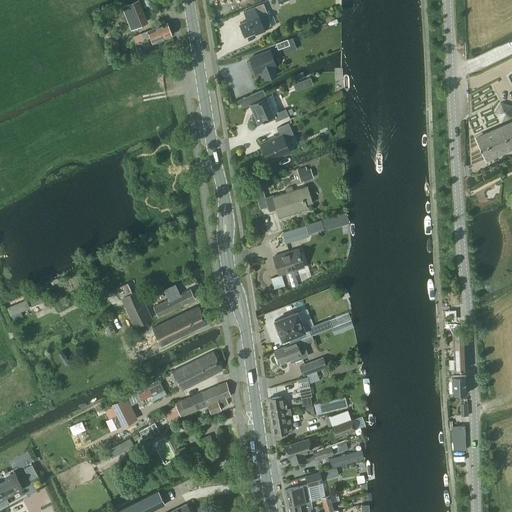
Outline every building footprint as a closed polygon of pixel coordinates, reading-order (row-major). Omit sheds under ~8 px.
[(137,2),(126,7),(133,25),(144,20),(137,2)] [(268,16),(263,3),(243,11),(243,12),(247,10),(250,16),(246,18),(247,20),(240,23),(245,35),(255,31),(256,33),(264,30),(272,26),(268,16)] [(167,23),(141,34),(143,39),(150,36),(153,42),(171,35),(172,34),(171,31),(167,22),(167,23)] [(278,49),(289,45),(287,39),(276,43),(278,49)] [(250,58),(255,74),(261,71),(264,80),(277,75),(273,67),(275,66),(270,51),(250,58)] [(263,89),(250,95),(253,103),(250,105),(254,114),(252,116),(252,117),(252,118),(252,121),(254,121),(255,122),(257,121),(258,123),(273,116),(276,122),(294,114),(292,108),(286,111),(285,109),(278,112),(276,107),(274,107),(271,108),(266,97),(263,89)] [(502,122),(511,117),(511,115),(511,106),(501,103),(495,113),(502,122)] [(487,159),(511,147),(511,122),(477,138),(487,159)] [(269,161),(290,152),(284,138),(293,134),(288,123),(276,128),(279,135),(261,143),(269,161)] [(306,167),(297,170),(300,182),(313,178),(311,169),(307,170),(306,167)] [(293,192),(291,187),(284,189),(286,194),(273,198),(273,195),(264,197),(269,211),(277,209),(279,217),(306,208),(305,204),(311,202),(306,188),(293,192)] [(346,224),(349,223),(346,213),(323,219),(326,230),(346,224)] [(305,237),(302,227),(282,233),(286,243),(305,237)] [(283,254),(274,257),(280,276),(287,273),(292,287),(294,286),(298,285),(297,284),(293,271),(303,268),(297,250),(283,255),(283,254)] [(134,327),(151,319),(133,280),(116,288),(134,327)] [(179,294),(176,288),(175,285),(164,290),(168,299),(153,306),(158,316),(181,305),(185,313),(152,328),(161,345),(207,323),(198,306),(189,311),(185,303),(195,298),(190,288),(179,294)] [(31,307),(41,303),(39,297),(28,301),(31,307)] [(27,300),(7,308),(10,316),(11,315),(21,311),(30,308),(27,300)] [(302,324),(297,313),(297,312),(297,311),(296,312),(275,320),(274,320),(275,321),(282,340),(282,341),(283,340),(304,332),(305,332),(305,331),(309,330),(311,335),(332,327),(329,320),(309,327),(307,322),(302,324)] [(334,335),(354,327),(351,320),(331,328),(334,335)] [(449,370),(466,369),(464,333),(453,334),(454,359),(449,359),(449,370)] [(294,342),(290,344),(288,344),(280,348),(274,350),(279,363),(286,360),(289,359),(290,363),(302,358),(298,349),(304,347),(303,345),(301,339),(294,342)] [(182,390),(222,369),(213,352),(172,371),(182,390)] [(303,376),(327,367),(323,357),(299,367),(303,376)] [(330,376),(358,365),(355,357),(327,368),(330,376)] [(452,394),(466,393),(467,393),(466,375),(452,376),(452,394)] [(141,387),(137,390),(138,391),(139,394),(145,391),(149,389),(153,395),(164,390),(158,379),(143,387),(141,388),(141,387)] [(225,382),(176,402),(177,404),(182,416),(208,405),(211,414),(221,409),(220,407),(228,404),(226,397),(230,395),(225,382)] [(301,398),(310,397),(311,396),(310,386),(299,388),(301,398)] [(138,391),(104,408),(105,411),(109,419),(115,430),(122,427),(135,420),(128,407),(130,405),(142,399),(139,394),(138,391)] [(141,396),(145,402),(153,398),(149,392),(141,396)] [(282,400),(281,396),(269,399),(270,408),(283,406),(283,403),(285,403),(285,400),(282,400)] [(302,406),(312,404),(310,397),(301,398),(302,406)] [(317,414),(346,406),(344,398),(315,405),(317,414)] [(286,409),(285,403),(283,403),(283,406),(270,408),(271,417),(291,414),(290,408),(286,409)] [(303,419),(315,418),(313,406),(302,407),(303,419)] [(286,420),(285,415),(291,414),(271,417),(274,434),(288,432),(291,431),(289,419),(286,420)] [(365,425),(362,416),(332,427),(336,437),(365,425)] [(69,427),(72,435),(85,429),(81,421),(69,427)] [(155,422),(139,431),(144,440),(160,431),(155,422)] [(453,450),(454,450),(465,450),(464,426),(452,426),(453,450)] [(117,436),(120,441),(130,436),(127,430),(117,436)] [(107,450),(111,457),(134,446),(130,438),(107,450)] [(308,439),(285,446),(289,457),(290,457),(292,463),(305,460),(303,453),(311,450),(308,439)] [(185,446),(175,449),(177,457),(187,453),(185,446)] [(315,461),(334,455),(331,448),(313,454),(315,461)] [(364,460),(362,450),(345,455),(345,453),(341,454),(342,456),(329,459),(331,469),(364,460)] [(37,475),(31,465),(24,468),(30,479),(37,475)] [(305,477),(308,485),(308,486),(318,483),(322,482),(322,481),(339,475),(336,468),(328,470),(305,477)] [(0,508),(9,504),(5,496),(13,492),(13,491),(21,486),(15,474),(0,481),(0,508)] [(284,490),(288,505),(307,502),(311,501),(321,498),(318,483),(308,486),(308,485),(302,486),(284,490)] [(158,490),(137,501),(142,511),(151,511),(166,505),(161,496),(159,492),(158,490)] [(337,493),(321,498),(323,505),(331,503),(339,501),(337,493)] [(142,511),(137,501),(116,511),(142,511)] [(288,511),(296,511),(302,511),(302,510),(309,509),(312,507),(311,501),(307,502),(288,505),(288,511)] [(190,511),(186,503),(169,511),(190,511)] [(333,509),(331,503),(323,505),(325,511),(333,509)]
